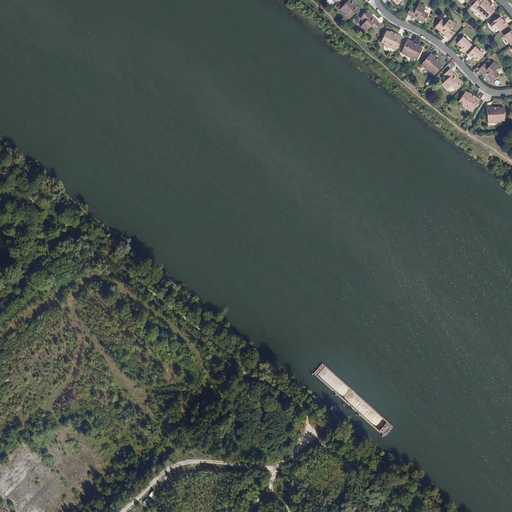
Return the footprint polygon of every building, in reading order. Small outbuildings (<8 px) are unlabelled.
[(358,9),(355,5),(353,4),(354,3),(351,0),(349,0),(340,10),(345,15),(346,14),(349,18),(358,9)] [(495,9),(493,7),(492,6),(492,7),(489,5),(490,4),(485,0),(484,0),(484,1),(482,0),(477,0),(471,7),(486,19),(487,18),(489,15),(490,16),(492,15),(491,13),(494,10),(495,9)] [(417,18),(425,22),(428,14),(423,11),(425,7),(418,3),(415,9),(410,7),(407,14),(416,19),(417,18)] [(381,24),(374,17),(373,18),(367,12),(360,18),(364,22),(360,26),(366,31),(371,26),(375,30),(381,24)] [(508,26),(506,23),(505,24),(504,22),(501,17),(500,18),(497,19),(493,22),(500,32),(508,26)] [(436,26),(442,32),(441,33),(449,39),(454,34),(450,30),(456,24),(450,19),(446,23),(442,19),(436,26)] [(392,34),(390,33),(386,31),(383,38),(381,43),(384,44),(390,47),(389,48),(395,51),(402,37),(396,35),(396,36),(392,34)] [(462,51),(465,53),(472,45),(463,37),(457,44),(461,48),(463,50),(462,51)] [(409,40),(402,53),(408,56),(409,55),(417,60),(424,48),(420,47),(414,44),(414,43),(409,40)] [(478,62),(484,55),(475,47),(468,55),(471,57),(472,56),(474,58),(478,62)] [(431,53),(421,65),(426,69),(427,69),(435,76),(444,66),(441,63),(438,61),(438,62),(435,59),(436,57),(431,53)] [(479,69),(487,76),(487,75),(494,81),(500,74),(496,70),(499,67),(493,61),(488,67),(485,63),(479,69)] [(462,83),(456,77),(457,77),(450,69),(445,75),(448,78),(442,84),(448,90),(451,86),(455,90),(462,83)] [(479,100),(475,97),(474,98),(471,96),(469,94),(466,92),(458,103),(467,108),(466,109),(471,113),(473,109),(475,110),(476,107),(475,106),(477,103),(479,100)] [(486,108),(487,123),(495,123),(494,121),(505,120),(504,107),(500,108),(497,108),(497,109),(493,109),(492,107),(486,108)]
